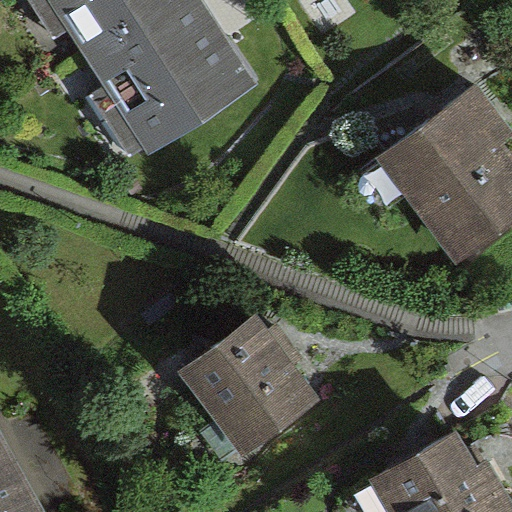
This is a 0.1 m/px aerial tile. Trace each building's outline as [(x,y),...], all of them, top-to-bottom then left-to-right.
[(216,0),(69,0),(159,145),(266,79),(216,0)] [(385,155),(458,256),(511,216),(511,111),(489,80),(385,155)] [(335,393),(276,311),(197,368),(256,450),(335,393)] [(474,427),(385,472),(405,511),(511,511),(511,475),(502,455),(491,461),(474,427)] [(43,511),(0,434),(0,511),(43,511)]
